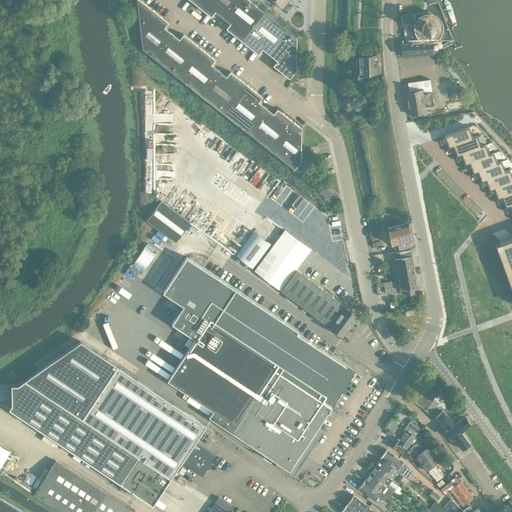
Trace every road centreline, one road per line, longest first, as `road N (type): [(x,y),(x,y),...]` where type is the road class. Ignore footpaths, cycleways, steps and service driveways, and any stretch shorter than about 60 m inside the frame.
road 1 (unclassified): [(411,367),(382,333),(336,138),(314,114),(320,0)]
road 2 (tertiary): [(420,351),(433,308),(402,144)]
road 3 (unclassified): [(490,511),(441,441),(395,394)]
road 4 (residential): [(308,511),(395,394)]
road 5 (tertiary): [(402,144),(386,0)]
road 6 (tertiary): [(511,462),(420,351)]
road 7 (residential): [(504,224),(421,138),(402,144)]
